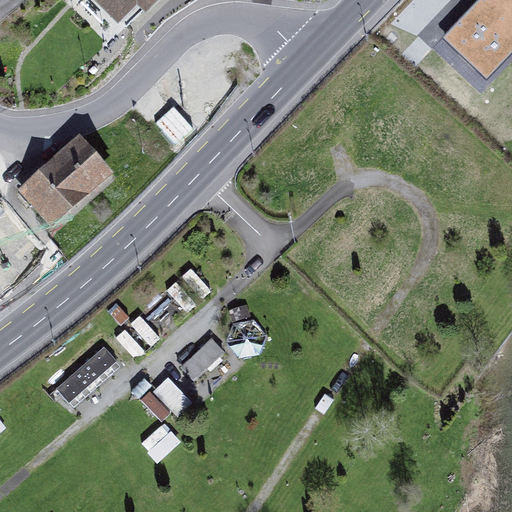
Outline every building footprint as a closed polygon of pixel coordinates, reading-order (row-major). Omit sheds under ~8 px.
[(153,0),(95,0),(115,20),(135,0),(138,0),(146,7),(153,0)] [(111,172),(79,136),(19,189),(52,225),(111,172)] [(210,294),(190,272),(118,335),(137,357),(210,294)] [(0,298),(11,289),(0,275),(0,298)] [(213,340),(179,370),(198,391),(232,361),(213,340)] [(123,368),(106,348),(56,389),(73,410),(123,368)] [(140,401),(168,427),(190,402),(162,377),(140,401)] [(158,464),(182,444),(165,424),(141,444),(158,464)] [(83,511),(113,511),(98,485),(75,498),(83,511)]
